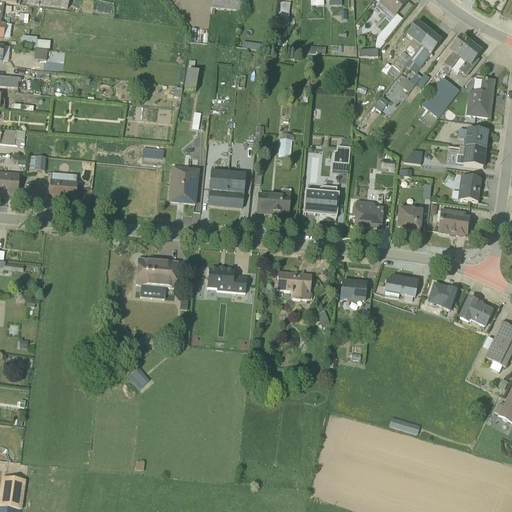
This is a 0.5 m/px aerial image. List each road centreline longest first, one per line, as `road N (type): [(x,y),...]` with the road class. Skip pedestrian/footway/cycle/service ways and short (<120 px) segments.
road 1 (residential): [(492,280),(401,254),(0,218)]
road 2 (residential): [(492,280),(511,134)]
